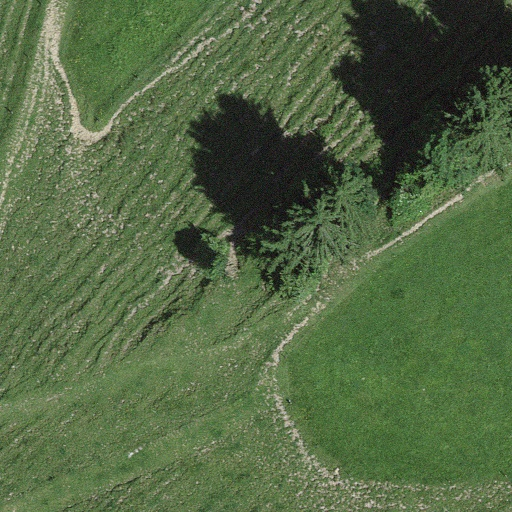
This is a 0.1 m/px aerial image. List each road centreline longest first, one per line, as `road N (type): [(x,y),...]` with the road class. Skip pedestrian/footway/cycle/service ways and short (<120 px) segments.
road 1 (track): [(511,178),(345,283),(196,437),(30,511)]
road 2 (track): [(0,213),(57,0)]
